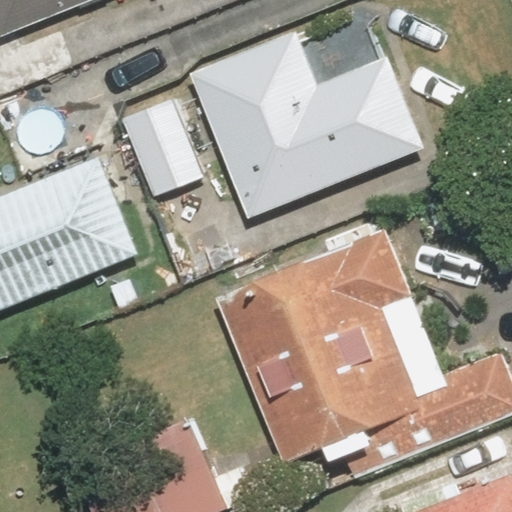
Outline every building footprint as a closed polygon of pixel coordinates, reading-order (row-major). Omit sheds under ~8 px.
[(0,0),(0,5),(10,33),(86,4),(90,14),(122,3),(121,0),(0,0)] [(311,27),(205,69),(263,215),(445,143),(408,49),(332,79),(311,27)] [(188,94),(133,115),(164,194),(219,173),(188,94)] [(0,196),(0,312),(151,251),(111,152),(0,196)] [(404,229),(232,296),(296,460),(347,440),(361,478),(511,420),(511,350),(459,370),(404,229)] [(207,421),(98,466),(117,511),(222,511),(241,504),(207,421)] [(511,511),(511,473),(412,511),(511,511)]
